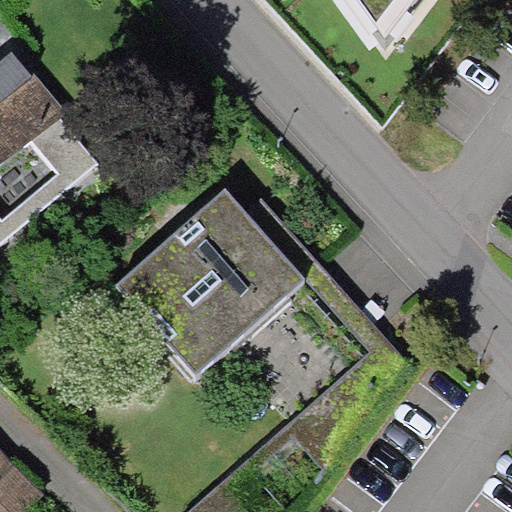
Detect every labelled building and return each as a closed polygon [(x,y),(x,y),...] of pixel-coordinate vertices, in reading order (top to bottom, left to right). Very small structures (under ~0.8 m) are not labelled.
[(351,0),(390,51),(427,0),(351,0)] [(0,243),(95,164),(60,122),(70,114),(12,46),(0,56),(0,243)] [(112,287),(190,376),(300,280),(222,191),(112,287)] [(345,283),(326,299),(370,349),(389,332),(345,283)] [(0,511),(25,511),(45,494),(0,447),(0,511)]
